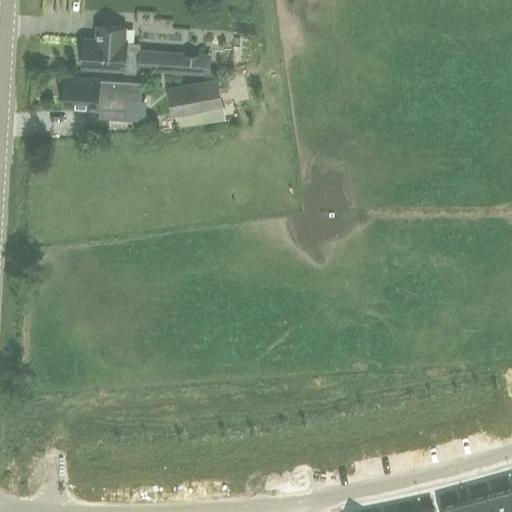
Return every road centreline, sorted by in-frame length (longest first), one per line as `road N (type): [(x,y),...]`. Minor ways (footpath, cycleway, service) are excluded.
road 1 (residential): [(308,511),(511,459)]
road 2 (secondary): [(0,135),(8,0)]
